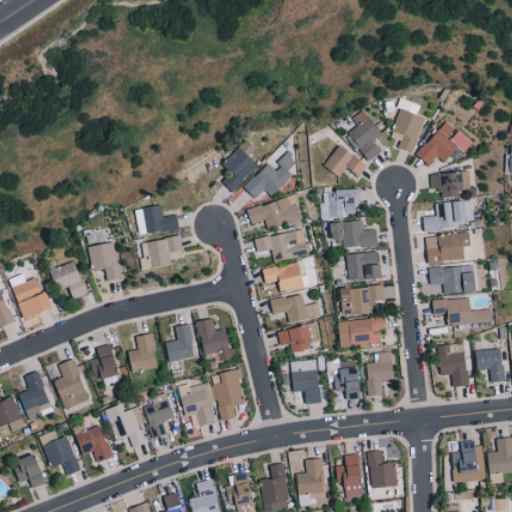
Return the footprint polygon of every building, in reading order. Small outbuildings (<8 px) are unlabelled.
[(424,117),(416,115),(419,105),(399,99),(397,107),(400,108),(390,137),(400,140),(398,147),(413,152),(424,117)] [(367,162),(381,152),(373,140),(381,134),(363,110),(352,119),(358,126),(347,134),(367,162)] [(416,155),(429,165),(436,155),(445,162),(458,147),(464,152),(472,142),(445,120),(416,155)] [(249,155),(256,148),(246,139),(222,164),(232,173),(222,183),(232,192),(258,163),(249,155)] [(358,176),(366,165),(339,144),(323,165),(339,177),(347,167),(358,176)] [(244,187),(255,198),(264,189),(271,196),(292,175),(287,171),(296,162),(288,154),(273,169),(268,163),(244,187)] [(458,196),(458,189),(469,188),(468,172),(430,173),(431,190),(441,189),(441,197),(458,196)] [(323,191),(323,202),(320,202),(320,217),(359,216),(358,189),(323,191)] [(301,218),(292,194),(246,210),(251,224),(264,219),(267,230),(301,218)] [(434,203),(435,216),(423,217),(424,231),(456,228),(456,222),(473,221),(471,200),(434,203)] [(137,234),(178,229),(177,215),(162,216),(161,206),(135,209),(137,234)] [(330,223),(332,241),(342,240),(343,249),(378,245),(376,229),(363,230),(362,220),(330,223)] [(254,239),(257,253),(270,249),(273,262),(308,253),(301,228),(254,239)] [(464,259),(463,247),(470,246),(468,232),(425,236),(427,262),(464,259)] [(183,257),(180,236),(141,243),(143,258),(139,258),(141,269),(171,264),(170,259),(183,257)] [(106,280),(118,279),(115,251),(108,252),(107,243),(88,246),(91,270),(104,268),(106,280)] [(382,278),(382,264),(378,264),(377,252),(346,253),(348,280),(382,278)] [(73,299),(87,294),(74,261),(50,270),(58,290),(68,286),(73,299)] [(265,283),(277,280),(280,293),(304,287),(298,261),(262,270),(265,283)] [(476,292),(474,262),(462,262),(462,266),(428,268),(429,284),(443,283),(443,294),(476,292)] [(24,319),(53,309),(47,292),(41,294),(36,278),(25,281),(22,273),(9,278),(24,319)] [(374,313),(373,301),(384,300),(383,285),(339,289),(342,316),(374,313)] [(0,290),(0,326),(13,322),(2,290),(0,290)] [(288,323),(320,317),(317,303),(304,305),(301,294),(270,300),(272,314),(286,311),(288,323)] [(447,325),(492,321),(491,309),(471,311),(469,297),(432,300),(433,315),(446,314),(447,325)] [(196,321),(203,355),(216,353),(217,361),(235,358),(233,348),(230,349),(226,329),(214,331),(212,318),(196,321)] [(351,346),(381,345),(380,330),(386,330),(386,318),(350,319),(351,346)] [(195,356),(189,324),(175,326),(177,340),(166,342),(169,361),(195,356)] [(277,331),(279,346),(290,344),(291,352),(309,349),(308,342),(317,341),(314,324),(277,331)] [(132,372),(158,367),(150,333),(135,336),(137,349),(127,351),(132,372)] [(452,387),(468,385),(463,343),(436,346),(440,375),(451,374),(452,387)] [(96,348),(99,358),(90,360),(95,380),(119,373),(110,344),(96,348)] [(476,351),(477,370),(489,369),(490,383),(504,382),(502,349),(476,351)] [(367,396),(382,395),(382,380),(392,380),(391,352),(376,352),(377,362),(366,363),(367,396)] [(289,362),(292,392),(303,391),(305,404),(320,402),(315,358),(289,362)] [(65,409),(89,399),(73,359),(58,365),(63,377),(53,380),(65,409)] [(359,398),(357,361),(337,362),(338,373),(333,373),(334,391),(345,391),(345,398),(359,398)] [(211,375),(220,421),(235,418),(232,405),(245,403),(238,369),(211,375)] [(19,393),(26,416),(50,409),(38,371),(24,376),(29,390),(19,393)] [(184,416),(190,415),(192,427),(214,422),(206,383),(189,386),(189,383),(178,386),(184,416)] [(143,407),(152,439),(166,435),(162,421),(173,418),(165,393),(150,397),(153,404),(143,407)] [(24,426),(12,397),(1,401),(0,399),(0,427),(9,424),(11,431),(24,426)] [(143,423),(137,406),(124,411),(121,404),(105,410),(116,440),(128,436),(132,448),(145,443),(139,425),(143,423)] [(86,430),(83,423),(72,428),(83,454),(92,450),(97,462),(112,456),(98,425),(86,430)] [(67,435),(57,439),(54,431),(39,436),(49,468),(62,464),(66,475),(78,471),(67,435)] [(511,437),(496,439),(497,452),(488,453),(489,483),(503,483),(502,473),(511,472),(511,437)] [(454,483),(481,480),(476,440),(460,442),(461,451),(450,453),(454,483)] [(368,452),(370,488),(396,487),(395,462),(382,463),(382,451),(368,452)] [(345,497),(362,496),(360,454),(344,455),(345,466),(336,466),(337,483),(344,483),(345,497)] [(324,498),(322,459),(305,460),(305,473),(297,473),(298,505),(309,505),(309,498),(324,498)] [(269,465),(271,479),(260,480),(264,511),(266,511),(289,509),(283,464),(269,465)] [(236,511),(252,511),(255,511),(248,472),(227,476),(229,486),(225,486),(228,504),(235,503),(236,511)] [(192,511),(217,511),(211,479),(195,482),(198,497),(189,498),(192,511)] [(162,497),(167,510),(161,511),(181,511),(175,492),(162,497)] [(149,511),(147,503),(128,509),(128,511),(149,511)]
